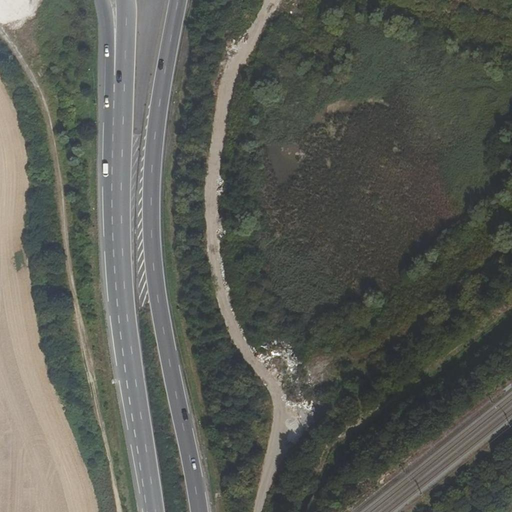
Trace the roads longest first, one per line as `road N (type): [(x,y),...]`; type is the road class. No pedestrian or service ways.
road 1 (track): [(260,511),(284,402),(235,337),(217,274),(216,182),(228,76),(271,0)]
road 2 (primary): [(198,511),(153,258),(153,158),(178,0)]
road 3 (track): [(0,29),(49,121),(86,390),(116,511)]
road 4 (primary): [(123,95),(124,284),(155,511)]
